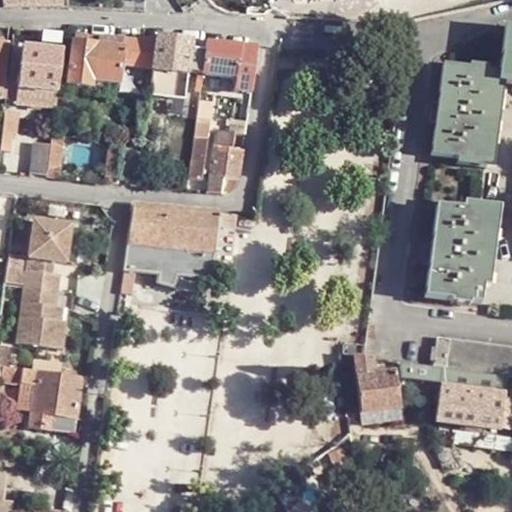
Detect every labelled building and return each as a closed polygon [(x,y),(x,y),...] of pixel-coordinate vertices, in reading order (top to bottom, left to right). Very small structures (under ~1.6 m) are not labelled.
[(2,0),(4,8),(63,10),(62,0),(2,0)] [(64,45),(65,34),(38,32),(37,42),(64,45)] [(511,32),(502,32),(496,78),(495,91),(511,92),(511,32)] [(76,35),(65,34),(64,45),(63,53),(60,78),(70,80),(75,44),(76,35)] [(87,36),(76,35),(75,44),(86,46),(87,36)] [(122,53),(125,39),(101,37),(100,48),(122,53)] [(122,58),(121,64),(134,66),(135,60),(139,40),(125,39),(122,53),(122,58)] [(157,40),(139,40),(135,60),(134,66),(153,69),(157,40)] [(190,42),(157,40),(153,69),(153,71),(186,75),(190,42)] [(9,44),(0,42),(0,100),(1,101),(9,44)] [(121,64),(122,58),(122,53),(100,48),(86,46),(75,44),(70,80),(69,87),(90,90),(91,82),(118,87),(121,64)] [(254,49),(206,44),(202,69),(201,76),(234,80),(232,91),(249,93),(254,49)] [(57,96),(60,78),(63,53),(23,48),(16,103),(56,108),(57,96)] [(199,88),(201,76),(202,69),(192,68),(188,93),(198,95),(199,88)] [(495,91),(496,78),(439,71),(427,161),(484,169),(495,91)] [(243,150),(245,134),(215,131),(212,146),(207,185),(206,193),(220,195),(223,180),(240,181),(243,150)] [(0,137),(0,139),(0,152),(11,155),(12,139),(0,137)] [(46,177),(58,179),(62,141),(51,138),(51,144),(46,177)] [(28,175),(46,177),(51,144),(32,143),(28,175)] [(106,183),(117,184),(123,146),(111,145),(106,183)] [(132,205),(123,272),(131,273),(204,279),(212,280),(217,214),(132,205)] [(492,219),(435,211),(423,302),(482,310),(492,219)] [(71,228),(35,222),(29,258),(62,264),(66,265),(71,228)] [(25,257),(9,255),(4,283),(21,285),(25,257)] [(62,264),(29,258),(27,270),(60,276),(62,264)] [(60,276),(27,270),(16,343),(61,351),(67,310),(55,308),(60,276)] [(203,289),(204,279),(131,273),(131,282),(203,289)] [(511,349),(507,348),(436,339),(433,368),(511,379),(511,349)] [(353,357),(343,355),(345,367),(354,367),(353,357)] [(375,378),(372,360),(364,359),(353,357),(354,367),(355,380),(375,378)] [(415,365),(399,364),(401,381),(415,380),(415,365)] [(1,367),(0,382),(21,386),(23,370),(1,367)] [(73,435),(80,379),(23,370),(21,386),(36,388),(30,429),(73,435)] [(395,376),(375,378),(355,380),(361,427),(401,420),(395,376)] [(511,401),(511,385),(441,376),(436,413),(509,424),(511,401)] [(359,484),(356,470),(334,484),(334,500),(359,484)] [(334,500),(334,484),(322,491),(323,507),(334,500)] [(315,511),(323,507),(322,491),(298,509),(299,511),(315,511)]
